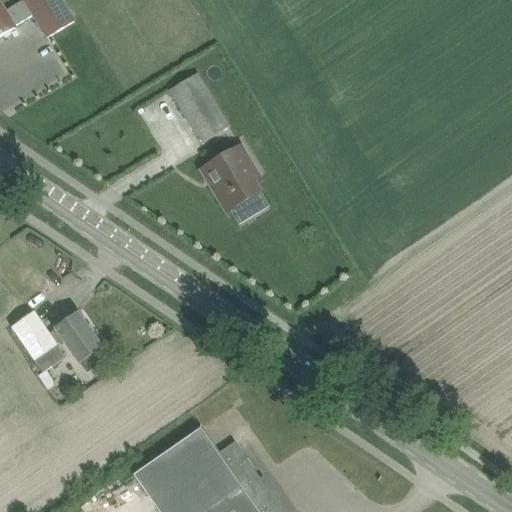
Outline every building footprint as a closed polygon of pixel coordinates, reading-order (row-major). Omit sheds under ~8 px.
[(20,0),(4,10),(0,2),(0,38),(16,29),(15,28),(34,17),(48,39),(75,23),(61,0),(20,0)] [(230,129),(198,76),(170,92),(202,145),(230,129)] [(260,179),(242,148),(202,171),(227,214),(261,194),(255,183),(260,179)] [(34,314),(12,329),(44,375),(66,359),(57,347),(64,342),(81,365),(86,361),(103,349),(79,315),(56,331),(56,332),(50,336),(34,314)] [(136,477),(150,497),(160,511),(283,511),(236,444),(219,456),(201,431),(136,477)]
